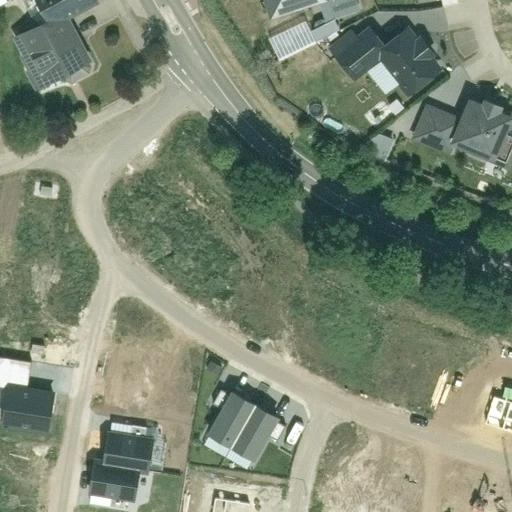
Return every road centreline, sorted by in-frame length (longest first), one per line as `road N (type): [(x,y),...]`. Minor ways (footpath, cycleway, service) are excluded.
road 1 (secondary): [(511,268),(425,240),(307,176),(259,138),(193,61)]
road 2 (residential): [(129,272),(98,309),(64,511)]
road 3 (residential): [(129,272),(324,403)]
road 4 (residential): [(324,403),(511,456)]
road 5 (residential): [(78,133),(129,272)]
road 6 (residential): [(193,61),(155,93),(78,133)]
